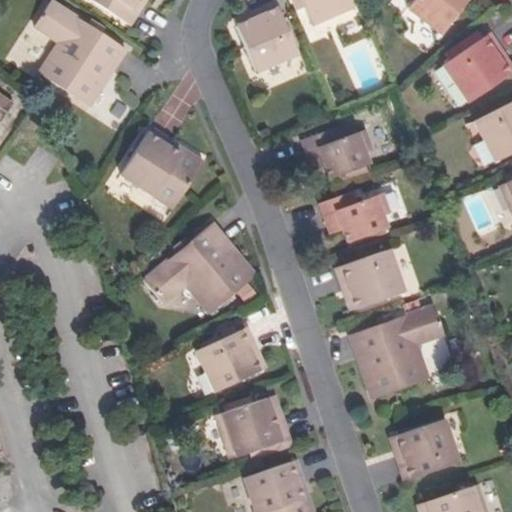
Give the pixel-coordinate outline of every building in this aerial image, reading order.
[(137,0),(88,0),(129,27),(144,4),(137,0)] [(304,8),(300,0),(291,0),(297,11),(304,8)] [(328,10),(349,1),(348,0),(300,0),(304,8),(312,26),(331,17),(328,10)] [(413,0),(406,9),(440,35),(467,0),(413,0)] [(112,71),(126,50),(102,34),(87,25),(51,1),(35,27),(59,43),(39,74),(84,105),(107,69),(112,71)] [(331,17),(352,8),(349,1),(328,10),(331,17)] [(254,19),(236,27),(255,73),(297,55),(274,2),(251,12),(254,19)] [(254,19),(251,12),(233,20),(236,27),(254,19)] [(92,19),(87,25),(102,34),(105,28),(92,19)] [(507,74),(495,58),(502,53),(489,34),(441,66),(466,102),(507,74)] [(495,58),(507,74),(511,70),(511,67),(502,53),(495,58)] [(107,69),(84,105),(88,107),(112,71),(107,69)] [(0,122),(12,101),(0,93),(0,122)] [(511,153),(511,103),(474,123),(494,164),(511,153)] [(199,169),(168,147),(171,141),(151,128),(120,175),(173,209),(199,169)] [(334,129),(301,142),(310,166),(322,163),(324,169),(329,180),(369,164),(365,152),(371,150),(363,130),(338,140),(334,129)] [(168,147),(199,169),(203,163),(171,141),(168,147)] [(322,163),(310,166),(313,173),(324,169),(322,163)] [(511,207),(511,198),(505,183),(498,187),(508,209),(511,207)] [(351,192),(319,204),(327,230),(339,225),(342,231),(346,242),(385,228),(382,217),(388,213),(381,194),(355,203),(351,192)] [(228,244),(212,224),(188,244),(176,253),(143,280),(162,304),(185,286),(208,315),(251,280),(224,247),(228,244)] [(339,225),(327,230),(329,235),(342,231),(339,225)] [(172,247),(176,253),(188,244),(183,238),(172,247)] [(224,247),(251,280),(255,277),(228,244),(224,247)] [(349,290),(356,309),(402,292),(388,249),(334,268),(342,292),(349,290)] [(349,290),(342,292),(349,311),(356,309),(349,290)] [(443,334),(433,307),(392,321),(376,327),(349,336),(357,359),(361,358),(375,399),(426,380),(415,345),(443,334)] [(374,318),(376,327),(392,321),(389,313),(374,318)] [(258,371),(251,353),(256,350),(246,327),(195,352),(214,392),(258,371)] [(251,353),(258,371),(264,368),(256,350),(251,353)] [(361,358),(357,359),(370,400),(375,399),(361,358)] [(272,416),(281,414),(275,396),(266,399),(272,416)] [(247,452),(289,439),(281,414),(272,416),(266,399),(222,413),(229,436),(222,438),(228,458),(247,452)] [(229,436),(222,413),(215,416),(222,438),(229,436)] [(402,456),(395,458),(402,482),(458,463),(444,420),(396,436),(402,456)] [(402,456),(396,436),(389,438),(395,458),(402,456)] [(292,447),(289,439),(247,452),(249,460),(292,447)] [(304,511),(297,488),(304,485),(296,461),(243,479),(253,511),(304,511)] [(297,488),(304,511),(312,511),(304,485),(297,488)] [(477,511),(485,509),(477,485),(469,488),(477,511)] [(477,511),(469,488),(425,503),(428,511),(486,511),(485,509),(477,511)] [(428,511),(425,503),(417,506),(418,511),(428,511)]
